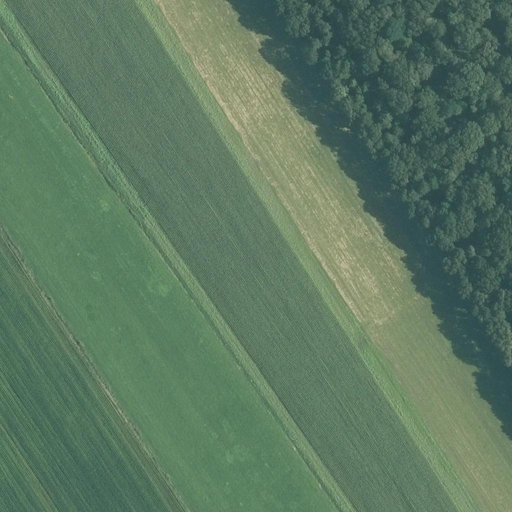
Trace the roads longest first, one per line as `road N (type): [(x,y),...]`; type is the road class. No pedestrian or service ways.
road 1 (track): [(511,226),(465,157),(461,107),(397,0)]
road 2 (track): [(463,113),(485,29),(511,0)]
